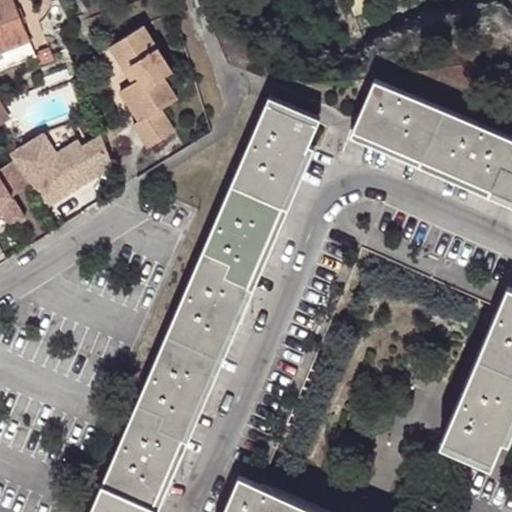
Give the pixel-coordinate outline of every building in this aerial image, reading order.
[(0,0),(0,51),(30,40),(45,34),(30,0),(0,0)] [(321,0),(289,0),(304,21),(326,7),(321,0)] [(381,4),(379,0),(349,0),(355,14),(381,4)] [(149,147),(176,130),(162,109),(178,98),(164,76),(174,70),(143,23),(111,44),(125,66),(131,62),(140,77),(134,81),(120,89),(139,119),(133,123),(149,147)] [(0,71),(36,57),(30,40),(0,51),(0,71)] [(125,66),(111,44),(100,51),(113,73),(125,66)] [(125,66),(134,81),(140,77),(131,62),(125,66)] [(511,134),(403,87),(376,76),(354,126),(388,141),(511,194),(511,134)] [(148,511),(318,121),(268,100),(89,511),(148,511)] [(0,106),(0,124),(8,120),(0,106)] [(31,185),(44,206),(114,163),(104,134),(85,146),(56,164),(40,138),(12,155),(15,160),(31,185)] [(46,134),(40,138),(56,164),(85,146),(81,140),(59,154),(46,134)] [(0,215),(4,214),(12,228),(26,219),(13,197),(31,185),(15,160),(0,169),(0,215)] [(511,285),(509,284),(506,292),(474,367),(444,433),(495,455),(511,414),(511,285)] [(332,511),(240,472),(222,511),(332,511)]
